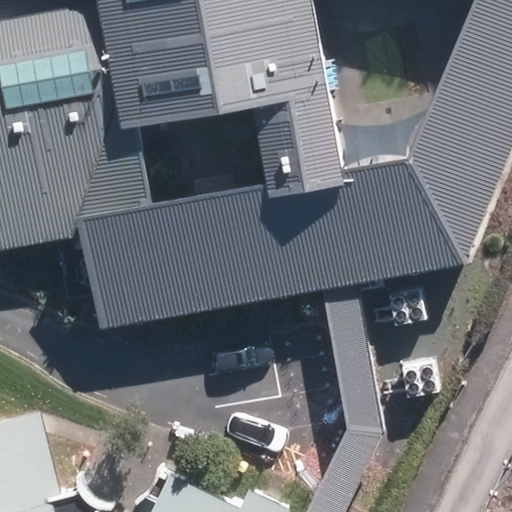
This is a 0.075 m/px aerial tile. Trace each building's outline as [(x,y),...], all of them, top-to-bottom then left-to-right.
[(0,237),(113,218),(123,311),(327,276),(361,269),(485,248),(511,181),(511,0),(23,0),(0,4),(0,237)] [(327,276),(352,418),(321,488),(313,505),(327,511),(345,511),(388,419),(387,419),(361,269),(327,276)] [(448,344),(397,356),(407,397),(458,385),(448,344)] [(0,416),(0,511),(79,511),(51,403),(0,416)] [(327,511),(313,505),(321,488),(278,468),(270,485),(194,451),(165,511),(327,511)]
